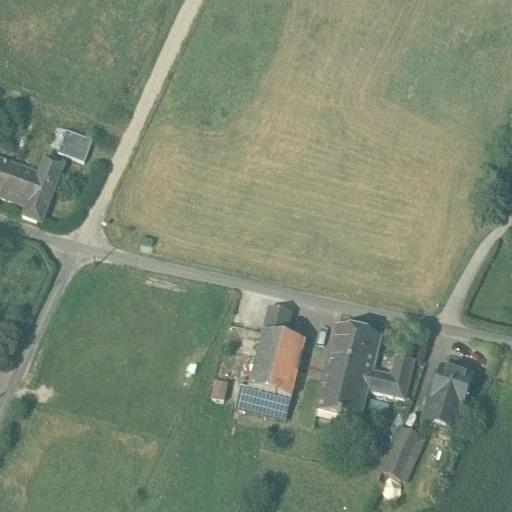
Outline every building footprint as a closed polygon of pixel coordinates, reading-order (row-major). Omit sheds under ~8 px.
[(0,134),(8,114),(0,110),(0,134)] [(92,143),(66,133),(58,155),(84,165),(92,143)] [(39,176),(0,161),(0,199),(26,209),(22,218),(41,225),(64,166),(45,159),(39,176)] [(292,316),(268,310),(262,334),(286,340),(292,316)] [(377,340),(337,330),(329,360),(358,367),(355,381),(366,384),(369,373),(373,355),(377,340)] [(286,340),(262,334),(256,358),(250,384),(248,391),(291,402),(305,344),(286,340)] [(245,355),(238,381),(250,384),(256,358),(245,355)] [(358,367),(329,360),(325,374),(325,373),(315,413),(336,419),(336,420),(339,421),(340,420),(356,424),(364,393),(366,384),(355,381),(358,367)] [(412,365),(394,360),(389,378),(369,373),(366,384),(364,393),(402,403),(412,365)] [(473,381),(441,371),(426,413),(439,418),(436,429),(455,435),(460,419),(473,381)] [(226,400),(227,385),(215,383),(214,399),(226,400)] [(291,402),(248,391),(241,389),(233,424),(268,433),(270,429),(284,433),(286,425),(285,425),(291,402)] [(418,440),(401,432),(392,451),(409,459),(418,440)] [(409,459),(392,451),(382,475),(398,483),(409,459)]
